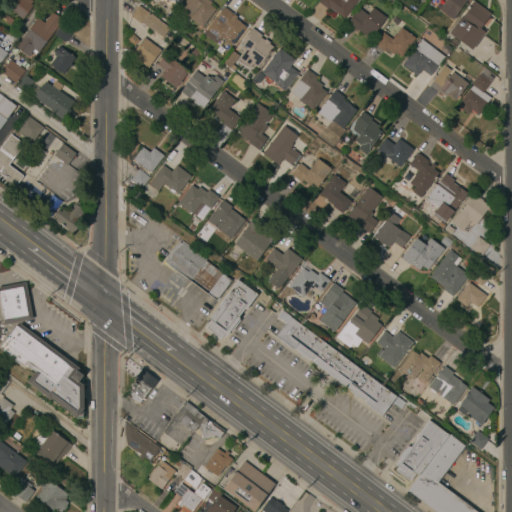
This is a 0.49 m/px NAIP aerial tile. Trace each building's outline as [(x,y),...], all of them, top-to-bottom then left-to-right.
[(22,20),(16,16),(17,15),(9,9),(13,3),(11,1),(11,0),(30,0),(33,2),(31,4),(33,6),(22,20)] [(202,28),(179,10),(186,0),(208,0),(212,3),(210,5),(216,10),(202,28)] [(359,0),(345,20),(329,8),(327,10),(318,3),(320,0),(359,0)] [(468,0),(452,21),(438,10),(446,0),(468,0)] [(480,29),(484,32),(471,50),(448,33),(460,18),(461,19),(468,10),(467,9),(472,1),(490,14),(480,29)] [(168,28),(161,38),(142,23),(141,25),(130,17),(138,6),(168,28)] [(231,46),(220,38),(216,44),(203,34),(223,7),(236,17),(235,19),(240,23),(247,29),(233,47),(231,46)] [(385,18),(369,39),(356,29),(355,31),(346,23),(358,8),(367,15),(372,8),(385,18)] [(38,53),(33,50),(29,57),(16,47),(37,18),(44,24),(49,17),(46,15),(48,12),(61,21),(38,53)] [(8,25),(2,20),(7,15),(13,20),(8,25)] [(66,44),(55,35),(61,26),(73,35),(66,44)] [(401,57),(396,53),(393,56),(386,50),(384,53),(374,45),(383,33),(392,40),(401,28),(415,39),(401,57)] [(264,41),(265,40),(269,43),(268,44),(273,48),(257,69),(252,65),(250,68),(238,59),(245,50),(240,47),(243,44),(242,43),(252,29),(261,35),(260,37),(264,41)] [(130,55),(143,38),(161,52),(147,69),(130,55)] [(430,77),(421,70),(416,76),(401,65),(420,39),(435,50),(435,51),(444,58),(430,77)] [(74,58),(70,64),(71,65),(69,68),(68,67),(63,74),(60,72),(59,73),(52,69),(53,67),(50,65),(56,56),(53,54),(54,53),(52,52),(54,49),(56,50),(58,47),(62,49),(74,58)] [(195,57),(191,54),(195,49),(199,52),(195,57)] [(293,60),(289,67),(298,73),(284,92),(274,84),(274,83),(261,73),(279,50),(293,60)] [(230,70),(224,65),(232,52),(239,57),(230,70)] [(175,88),(160,77),(164,71),(157,65),(165,54),(188,71),(175,88)] [(15,84),(1,73),(10,61),(24,71),(15,84)] [(450,71),(452,68),(459,73),(460,71),(465,75),(461,79),(468,84),(455,100),(453,98),(452,99),(448,96),(449,95),(448,94),(446,97),(439,91),(438,93),(429,86),(444,66),(450,71)] [(478,116),(470,110),(467,115),(457,107),(472,86),(471,86),(483,68),(495,77),(483,93),(491,99),(478,116)] [(312,111),(298,100),(299,99),(290,92),(298,81),(298,80),(306,70),(317,78),(315,80),(322,86),(320,88),(326,93),(312,111)] [(204,78),(206,76),(209,78),(211,76),(213,78),(215,76),(223,82),(202,109),(199,106),(196,106),(195,105),(194,105),(193,103),(193,102),(180,92),(195,71),(204,78)] [(259,85),(253,81),(259,74),(264,77),(259,85)] [(26,92),(16,85),(23,75),(33,82),(26,92)] [(58,91),(74,101),(69,109),(71,110),(63,121),(50,112),(51,110),(33,97),(39,88),(40,89),(45,82),(51,86),(54,81),(62,86),(58,91)] [(342,130),(331,121),(329,123),(317,114),(334,91),(343,98),(341,100),(356,111),(342,130)] [(230,132),(221,125),(223,122),(209,111),(223,92),(234,101),(227,110),(239,119),(230,132)] [(6,119),(0,114),(0,115),(6,120),(0,128),(0,94),(15,106),(6,119)] [(266,123),(265,122),(263,124),(266,126),(261,134),(266,138),(258,150),(248,143),(249,142),(236,133),(256,104),(272,115),(266,123)] [(365,155),(357,149),(360,145),(354,141),(359,136),(351,130),(355,125),(353,123),(362,112),(371,119),(371,120),(378,126),(377,129),(382,133),(365,155)] [(31,143),(15,130),(26,116),(42,128),(31,143)] [(297,139),(292,145),(294,146),(292,149),(299,154),(289,167),(281,161),(278,165),(263,154),(283,128),(297,139)] [(12,191),(0,181),(0,148),(10,135),(24,146),(9,166),(23,177),(12,191)] [(413,150),(400,168),(386,158),(384,161),(377,156),(379,153),(376,151),(384,139),(393,145),(398,139),(413,150)] [(66,166),(54,156),(62,144),(75,155),(66,166)] [(149,153),(152,149),(163,157),(150,173),(133,160),(142,148),(149,153)] [(429,167),(432,164),(436,166),(433,170),(438,173),(419,199),(411,192),(414,188),(408,183),(417,172),(409,165),(417,154),(427,161),(425,164),(429,167)] [(331,169),(315,190),(295,174),(305,160),(310,164),(307,167),(309,169),(317,158),(331,169)] [(172,172),(176,166),(190,177),(177,195),(163,184),(158,192),(149,185),(155,177),(154,177),(163,165),(172,172)] [(142,190),(130,181),(138,170),(150,178),(142,190)] [(388,181),(382,177),(387,170),(393,174),(388,181)] [(444,224),(431,215),(437,208),(426,200),(444,174),(468,192),(444,224)] [(341,214),(332,207),(333,205),(319,194),(333,175),(345,184),(338,193),(350,202),(341,214)] [(197,189),(199,187),(205,192),(208,189),(218,197),(209,209),(204,205),(195,216),(192,213),(191,214),(177,203),(191,185),(197,189)] [(371,210),(370,212),(372,213),(369,216),(377,222),(370,231),(368,234),(359,226),(359,225),(346,216),(367,187),(381,197),(371,210)] [(475,224),(474,223),(466,233),(460,228),(459,230),(450,223),(473,194),(488,207),(475,224)] [(50,219),(39,211),(51,195),(61,203),(50,219)] [(230,239),(207,221),(222,201),(232,208),(230,210),(244,220),(230,239)] [(68,202),(83,214),(78,221),(82,225),(73,237),(53,221),(68,202)] [(409,238),(400,249),(392,243),(387,249),(373,238),(377,232),(376,232),(377,230),(378,230),(391,214),(399,220),(395,227),(409,238)] [(257,262),(234,244),(248,226),(247,225),(250,222),(274,240),(257,262)] [(176,242),(171,238),(174,234),(179,238),(176,242)] [(448,248),(440,243),(444,236),(452,241),(448,248)] [(481,257),(470,249),(477,237),(488,245),(481,257)] [(425,245),(429,239),(444,249),(428,271),(422,266),(419,271),(411,265),(410,266),(401,259),(415,239),(425,245)] [(231,282),(178,244),(163,265),(216,302),(231,282)] [(301,260),(287,277),(277,289),(267,281),(276,269),(272,266),(273,266),(264,259),(273,248),(281,255),(286,248),(301,260)] [(451,297),(441,289),(443,287),(429,277),(449,250),(457,256),(457,257),(461,260),(456,267),(467,275),(451,297)] [(480,286),(470,278),(477,269),(479,270),(484,263),(493,270),(480,286)] [(307,273),(309,270),(317,276),(319,273),(329,281),(320,293),(311,286),(303,298),(288,287),(302,269),(307,273)] [(237,282),(203,329),(220,343),(256,295),(237,282)] [(3,325),(0,306),(0,287),(25,283),(27,292),(32,320),(3,325)] [(476,311),(469,306),(467,308),(455,299),(468,283),(486,297),(476,311)] [(334,332),(318,321),(326,309),(318,303),(333,284),(342,291),(341,293),(355,303),(334,332)] [(366,345),(357,338),(349,348),(336,338),(361,305),(371,313),(370,314),(378,320),(376,322),(381,326),(366,345)] [(289,317),(406,404),(403,408),(401,411),(391,405),(382,417),(371,409),(319,370),(282,343),(275,337),(284,324),(289,317)] [(79,368),(77,371),(83,376),(78,382),(83,385),(82,419),(75,419),(50,399),(49,400),(44,396),(26,382),(35,371),(24,363),(22,366),(0,348),(0,346),(16,325),(17,326),(19,323),(23,326),(79,368)] [(393,339),(397,332),(412,343),(408,349),(409,350),(408,352),(406,351),(393,368),(378,357),(376,355),(381,348),(375,344),(384,332),(393,339)] [(418,356),(420,354),(427,359),(429,356),(439,364),(424,384),(417,379),(423,370),(422,369),(413,381),(399,370),(412,352),(418,356)] [(367,367),(361,363),(365,358),(370,361),(369,363),(367,367)] [(460,383),(466,387),(451,406),(427,388),(434,379),(435,379),(444,367),(453,374),(453,373),(462,380),(460,383)] [(151,389),(150,388),(138,404),(130,398),(132,396),(126,392),(136,378),(135,377),(141,369),(157,381),(151,389)] [(0,393),(0,376),(8,382),(0,393)] [(480,425),(472,419),(473,418),(467,413),(467,412),(459,405),(470,391),(468,390),(471,387),(488,400),(486,403),(493,408),(480,425)] [(9,410),(14,414),(4,426),(0,423),(0,400),(2,398),(13,406),(9,410)] [(222,432),(217,440),(213,437),(202,440),(200,429),(195,430),(192,433),(178,423),(187,411),(182,407),(185,403),(197,412),(196,413),(222,432)] [(149,462),(144,459),(143,460),(139,458),(140,456),(126,445),(124,433),(124,421),(137,430),(135,432),(158,449),(149,462)] [(428,422),(463,449),(437,483),(474,511),(432,511),(405,491),(415,479),(413,477),(409,483),(395,472),(398,468),(395,465),(398,462),(428,422)] [(62,457),(61,456),(52,467),(34,454),(51,431),(71,445),(62,457)] [(480,450),(469,443),(476,432),(487,440),(480,450)] [(15,476),(10,473),(9,474),(0,467),(0,441),(26,462),(15,476)] [(224,454),(226,452),(228,454),(227,456),(232,460),(226,468),(224,466),(217,477),(204,468),(217,449),(224,454)] [(174,471),(161,489),(148,479),(158,466),(158,467),(162,462),(174,471)] [(253,511),(223,490),(244,462),(274,484),(253,511)] [(190,470),(195,473),(198,476),(196,478),(200,481),(194,489),(175,474),(182,464),(182,465),(183,464),(190,470)] [(25,503),(10,492),(19,478),(35,489),(25,503)] [(67,494),(65,497),(66,498),(64,500),(68,503),(65,506),(66,506),(63,511),(62,510),(60,511),(58,511),(54,508),(52,510),(46,506),(45,507),(41,503),(41,502),(35,498),(43,488),(40,486),(44,481),(46,482),(48,480),(67,494)] [(201,500),(201,499),(191,511),(189,511),(182,506),(180,508),(175,505),(176,504),(175,503),(177,500),(178,501),(187,489),(194,494),(201,483),(209,489),(201,500)] [(232,511),(206,511),(212,503),(207,499),(214,488),(221,493),(219,496),(236,507),(232,511)] [(275,502),(276,501),(283,506),(282,507),(287,511),(286,511),(262,511),(261,511),(270,498),(275,502)]
